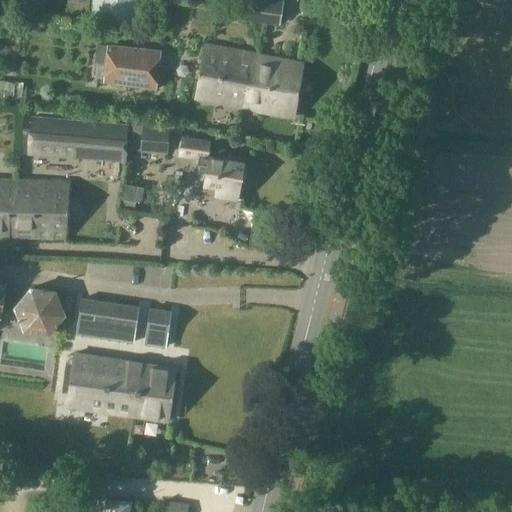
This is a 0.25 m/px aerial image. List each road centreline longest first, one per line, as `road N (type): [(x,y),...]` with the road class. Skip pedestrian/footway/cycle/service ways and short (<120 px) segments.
road 1 (secondary): [(264,511),(393,0)]
road 2 (track): [(465,259),(335,230)]
